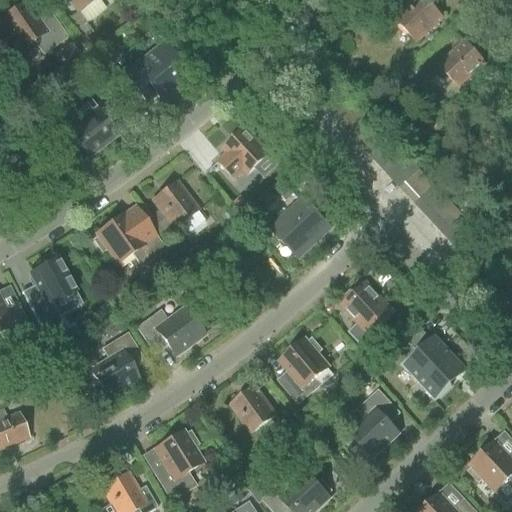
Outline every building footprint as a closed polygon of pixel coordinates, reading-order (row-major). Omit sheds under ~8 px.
[(67,0),(68,1),(77,14),(95,0),(67,0)] [(416,0),(394,21),(415,44),(441,19),(423,0),(416,0)] [(48,15),(37,23),(24,5),(0,21),(0,38),(3,42),(8,39),(17,52),(32,42),(42,56),(65,40),(48,15)] [(79,48),(89,60),(96,54),(87,42),(79,48)] [(161,42),(122,76),(145,102),(155,94),(164,104),(192,79),(161,42)] [(463,42),(448,56),(437,67),(458,90),(484,65),(463,42)] [(64,63),(76,55),(70,47),(58,55),(64,63)] [(403,66),(390,78),(396,85),(409,73),(403,66)] [(313,94),(322,103),(340,86),(332,77),(313,94)] [(494,88),(493,89),(501,97),(502,97),(511,87),(511,85),(505,78),(496,86),(494,88)] [(322,103),(330,113),(349,95),(340,86),(322,103)] [(44,87),(25,101),(32,111),(51,96),(44,87)] [(330,113),(339,122),(357,105),(349,95),(330,113)] [(339,122),(347,131),(366,114),(357,105),(339,122)] [(76,145),(78,148),(86,160),(90,157),(115,138),(113,134),(118,131),(109,119),(104,123),(96,112),(78,125),(69,112),(46,130),(64,154),(76,145)] [(347,131),(356,140),(374,123),(366,114),(347,131)] [(356,140),(364,149),(383,132),(374,123),(356,140)] [(226,156),(217,164),(234,182),(242,173),(247,178),(255,171),(270,157),(244,130),(222,151),(226,156)] [(364,149),(373,159),(392,141),(383,132),(364,149)] [(373,159),(381,168),(400,150),(392,141),(373,159)] [(381,168),(390,177),(409,160),(400,150),(381,168)] [(280,167),(270,157),(255,171),(265,181),(280,167)] [(409,160),(390,177),(399,186),(413,173),(417,169),(409,160)] [(413,173),(399,186),(415,204),(430,190),(433,187),(417,169),(413,173)] [(294,198),(281,184),(272,192),(285,207),(294,198)] [(151,203),(163,219),(173,232),(198,214),(176,185),(151,203)] [(415,204),(423,213),(442,196),(433,187),(430,190),(415,204)] [(423,213),(432,222),(450,205),(442,196),(423,213)] [(239,198),(232,205),(242,216),(249,209),(239,198)] [(299,201),(268,231),(294,257),(325,227),(299,201)] [(432,222),(441,231),(459,214),(450,205),(432,222)] [(441,231),(449,241),(468,223),(459,214),(441,231)] [(121,217),(109,226),(94,237),(96,240),(93,243),(101,255),(106,251),(117,266),(131,255),(141,268),(164,251),(146,227),(134,235),(121,217)] [(449,241),(458,250),(476,233),(468,223),(449,241)] [(183,255),(176,260),(186,273),(192,268),(183,255)] [(171,259),(159,268),(168,281),(180,272),(171,259)] [(57,261),(29,277),(34,287),(20,295),(52,353),(76,339),(71,329),(66,332),(51,305),(74,293),(57,261)] [(203,274),(193,282),(202,294),(212,286),(203,274)] [(183,277),(170,287),(177,297),(190,287),(183,277)] [(365,286),(353,297),(349,293),(338,304),(357,325),(367,336),(369,338),(393,316),(365,286)] [(0,337),(6,349),(32,337),(18,309),(5,316),(0,305),(0,337)] [(173,359),(176,356),(203,337),(200,334),(205,330),(197,319),(192,322),(183,311),(166,324),(159,314),(136,331),(154,356),(165,347),(173,359)] [(116,322),(102,331),(108,339),(122,331),(116,322)] [(367,336),(357,325),(347,334),(359,347),(369,338),(367,336)] [(137,383),(130,370),(142,363),(126,337),(102,352),(108,362),(89,374),(96,386),(91,389),(99,401),(104,398),(106,401),(137,383)] [(408,370),(419,382),(436,400),(433,402),(434,403),(434,404),(451,388),(450,388),(448,385),(462,372),(461,372),(450,360),(453,357),(441,344),(438,347),(433,341),(433,340),(436,338),(435,338),(435,337),(418,352),(418,353),(422,357),(408,370)] [(288,373),(277,383),(283,389),(298,407),(320,389),(319,388),(314,382),(327,370),(316,356),(320,352),(311,341),(306,345),(304,342),(290,354),(279,363),(282,366),(288,373)] [(230,407),(241,424),(251,437),(276,419),(255,389),(230,407)] [(398,436),(388,425),(398,416),(377,394),(357,413),(365,422),(349,437),(358,447),(354,451),(364,462),(368,458),(371,461),(398,436)] [(313,402),(301,412),(309,421),(321,411),(317,406),(316,405),(313,402)] [(6,421),(0,423),(0,452),(28,441),(20,422),(18,416),(8,421),(6,421)] [(296,432),(302,438),(310,431),(304,424),(296,432)] [(310,431),(302,438),(308,445),(316,438),(310,431)] [(165,470),(154,478),(170,503),(194,488),(185,475),(201,465),(191,450),(196,447),(189,435),(184,438),(181,434),(154,452),(165,470)] [(472,470),(468,474),(478,485),(482,480),(495,494),(505,505),(511,499),(511,457),(508,461),(496,448),(493,445),(483,454),(470,467),(472,470)] [(126,475),(99,490),(109,507),(112,511),(133,511),(135,511),(152,511),(156,510),(144,489),(136,493),(135,491),(126,475)] [(267,475),(247,491),(258,505),(261,502),(270,511),(315,511),(328,500),(326,497),(330,493),(320,483),(316,487),(306,477),(290,491),(282,483),(278,487),(267,475)] [(452,511),(438,497),(428,506),(421,511),(471,511),(463,503),(453,511),(452,511)]
